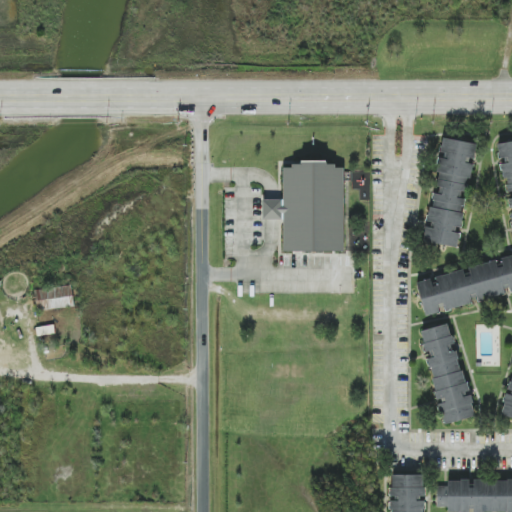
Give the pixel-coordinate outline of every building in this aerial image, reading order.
[(425,243),(458,247),(465,182),(469,183),(472,158),(474,159),(476,143),(442,139),(440,153),(441,153),(436,194),(432,193),(428,223),(425,243)] [(511,141),(496,143),(499,162),(501,161),(505,193),(509,192),(511,220),(511,141)] [(343,252),(343,168),(334,168),(334,163),(283,163),(283,200),(262,200),(262,220),(283,220),(283,252),(343,252)] [(511,257),(416,281),(425,316),(442,312),(442,311),(475,303),(475,302),(505,295),(505,293),(511,290),(511,257)] [(72,286),(35,289),(37,310),(74,307),(72,286)] [(444,425),(475,416),(456,347),(455,348),(448,323),(420,331),(425,352),(425,353),(439,402),(438,402),(444,425)] [(511,377),(508,392),(507,392),(500,415),(511,418),(511,377)] [(424,475),(391,475),(390,511),(423,511),(424,499),(424,475)] [(511,511),(511,479),(447,481),(447,486),(436,486),(436,506),(447,506),(447,511),(511,511)]
